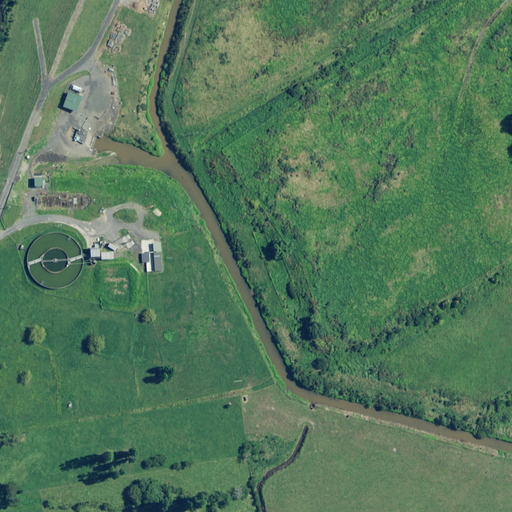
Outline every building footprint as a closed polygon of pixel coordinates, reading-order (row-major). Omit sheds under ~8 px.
[(68,91),(62,108),(76,112),(81,96),(68,91)] [(95,136),(88,134),(84,145),(91,148),(95,136)] [(42,178),(32,177),(31,186),(42,186),(42,178)] [(36,280),(45,285),(50,286),(60,285),(71,280),(79,270),(81,262),(81,253),(78,244),(74,238),(66,232),(57,230),(46,230),(37,235),(32,239),(27,248),(25,262),(27,267),(31,275),(36,280)] [(116,247),(108,242),(106,246),(114,251),(116,247)] [(161,270),(160,244),(141,245),(141,253),(152,253),(153,271),(161,270)]
